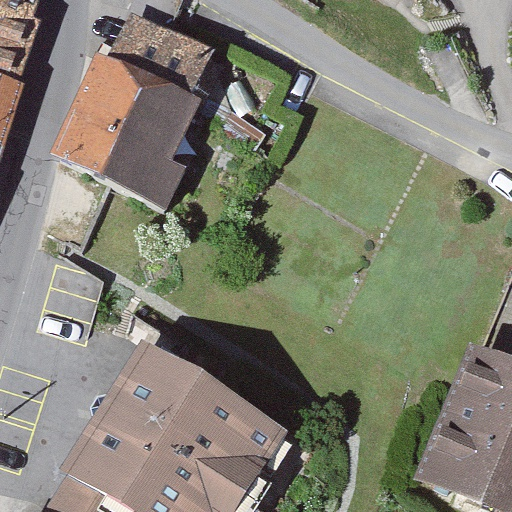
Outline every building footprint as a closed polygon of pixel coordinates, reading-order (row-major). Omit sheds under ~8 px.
[(0,0),(0,92),(23,100),(52,0),(0,0)] [(423,0),(393,0),(420,10),(423,0)] [(122,29),(57,168),(175,223),(193,184),(178,177),(208,115),(183,103),(201,66),(122,29)] [(0,92),(0,172),(23,100),(0,92)] [(249,511),(293,443),(150,356),(64,481),(116,511),(249,511)] [(511,511),(511,372),(476,367),(421,488),(477,511),(511,511)]
